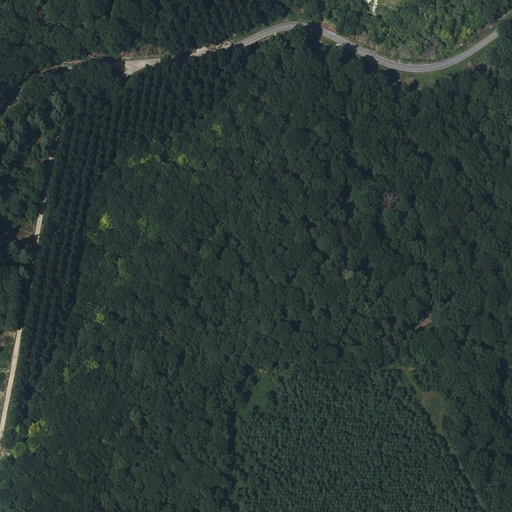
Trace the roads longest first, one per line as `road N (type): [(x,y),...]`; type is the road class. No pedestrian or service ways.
road 1 (track): [(485,511),(354,266),(359,252),(393,246),(441,221),(456,193),(304,67),(293,23)]
road 2 (tertiary): [(0,112),(22,82),(63,69),(211,55),(284,23),(335,34),(369,57),(424,67),(451,64),(511,21)]
road 3 (track): [(0,450),(56,139),(69,115),(137,63)]
